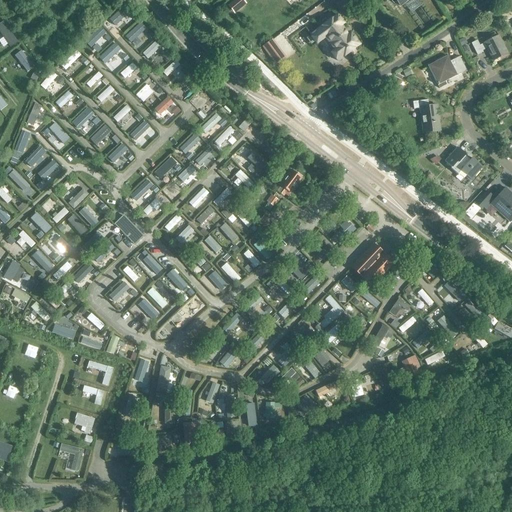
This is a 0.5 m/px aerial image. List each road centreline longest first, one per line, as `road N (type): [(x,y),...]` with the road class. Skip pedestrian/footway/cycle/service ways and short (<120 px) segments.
road 1 (residential): [(125,511),(135,488),(173,466),(340,423),(511,356)]
road 2 (unknown): [(439,240),(347,370),(296,388),(268,389),(184,367),(181,344),(215,307)]
road 3 (tertiary): [(301,136),(511,295)]
road 4 (tertiary): [(153,0),(217,71),(301,136)]
road 5 (residential): [(511,169),(471,131),(464,110),(474,88),(511,70)]
road 6 (residential): [(301,136),(409,55)]
